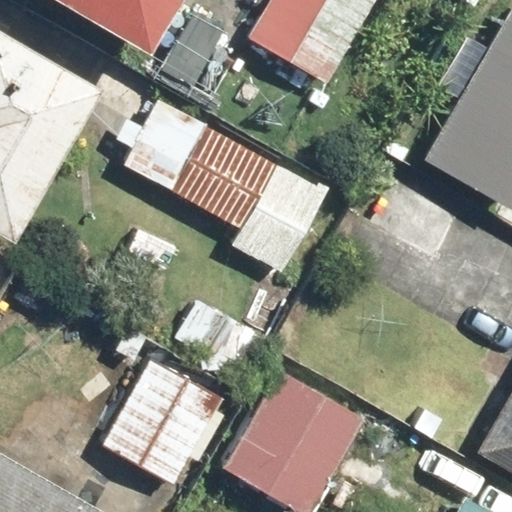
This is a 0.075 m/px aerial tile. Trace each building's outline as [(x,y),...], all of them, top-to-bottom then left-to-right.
[(7,0),(121,58),(151,0),(7,0)] [(265,0),(242,49),(308,82),(349,0),(265,0)] [(511,0),(502,0),(421,147),(507,193),(511,183),(511,0)] [(0,225),(84,92),(0,40),(0,225)] [(140,94),(97,165),(275,272),(318,200),(140,94)] [(511,348),(448,446),(511,488),(511,348)] [(318,511),(368,423),(266,367),(204,480),(262,511),(318,511)] [(145,369),(91,439),(152,485),(206,415),(145,369)] [(0,511),(79,511),(0,471),(0,511)] [(461,511),(444,502),(437,511),(461,511)]
